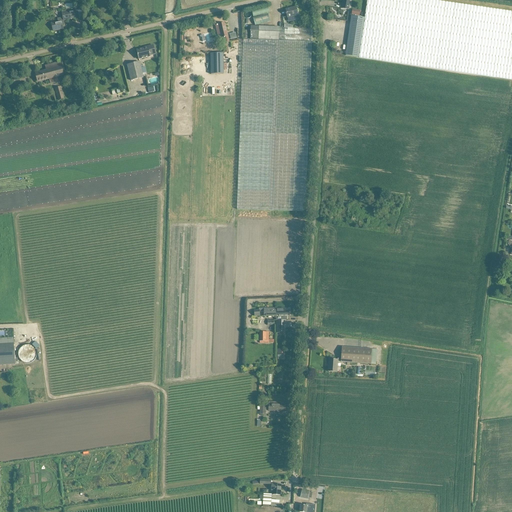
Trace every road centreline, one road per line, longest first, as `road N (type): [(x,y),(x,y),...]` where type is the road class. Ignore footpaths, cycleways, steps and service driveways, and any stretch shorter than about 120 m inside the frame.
road 1 (unclassified): [(296,469),(323,30),(316,0)]
road 2 (unclassified): [(0,61),(256,0)]
